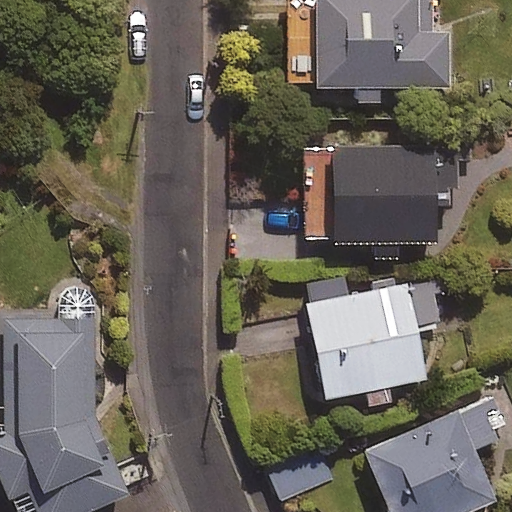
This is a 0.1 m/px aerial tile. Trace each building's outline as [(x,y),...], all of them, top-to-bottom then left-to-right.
[(427,0),(308,0),(310,91),(352,90),(352,106),(372,105),(372,89),(444,88),(443,36),(428,36),(427,0)] [(453,145),(323,145),(323,253),(437,253),(437,198),(453,198),(453,145)] [(436,328),(428,284),(300,305),(316,400),(360,393),(363,407),(384,404),(381,388),(418,381),(410,332),(436,328)] [(0,311),(0,490),(10,511),(91,511),(126,496),(94,430),(94,311),(0,311)] [(498,439),(481,400),(358,452),(383,511),(467,511),(489,502),(468,451),(498,439)] [(318,447),(264,463),(275,499),(329,482),(318,447)]
